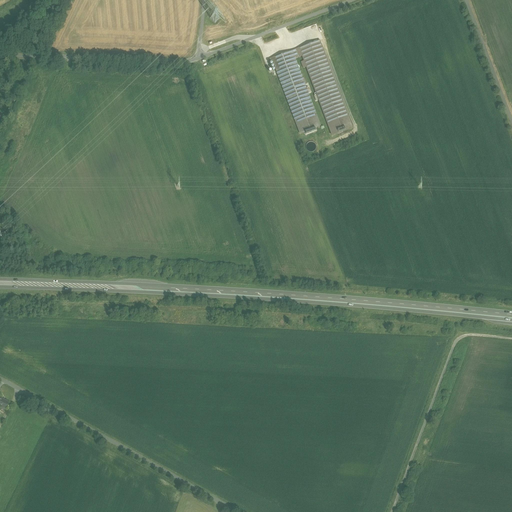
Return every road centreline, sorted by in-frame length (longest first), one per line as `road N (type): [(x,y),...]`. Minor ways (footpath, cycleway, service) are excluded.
road 1 (trunk): [(0,282),(511,316)]
road 2 (unclassified): [(354,0),(191,61),(0,61)]
road 3 (unclassified): [(238,511),(0,377)]
road 4 (unclassified): [(391,511),(455,332),(511,332)]
road 5 (unclassified): [(466,0),(511,120)]
